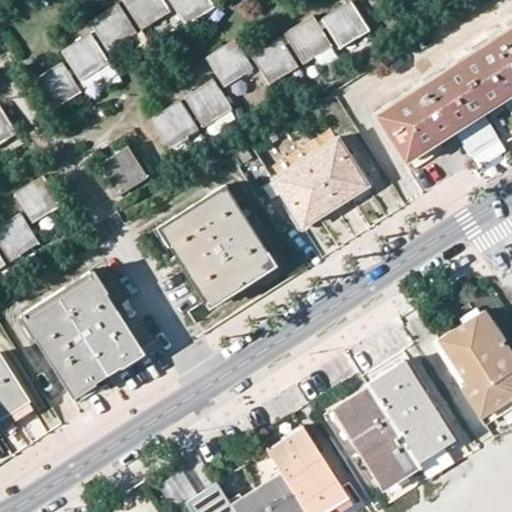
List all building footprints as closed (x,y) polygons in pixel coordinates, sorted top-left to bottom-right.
[(160,0),(122,0),(123,0),(140,29),(167,11),(160,0)] [(207,0),(168,0),(184,25),(211,7),(207,0)] [(366,30),(348,1),(320,18),(338,47),(366,30)] [(116,4),(89,21),(106,50),(134,32),(116,4)] [(284,34),(302,62),(329,45),(311,16),(284,34)] [(511,90),(511,24),(373,115),(402,161),(452,129),(468,155),(484,145),(497,137),(481,110),(505,95),(511,90)] [(89,34),(61,51),(79,80),(107,62),(89,34)] [(295,66),(277,38),(250,55),(267,83),(295,66)] [(251,68),(232,40),(205,57),(222,86),(251,68)] [(60,63),(33,80),(51,108),(78,91),(60,63)] [(245,76),(230,84),(238,99),(253,91),(245,76)] [(229,108),(211,80),(183,97),(201,126),(229,108)] [(178,101),(150,118),(169,147),(197,129),(178,101)] [(0,141),(14,133),(0,112),(0,141)] [(362,184),(333,141),(274,178),(286,198),(280,201),(294,222),(314,209),(317,213),(332,203),(362,184)] [(126,146),(98,164),(118,194),(145,177),(126,146)] [(59,205),(41,176),(13,193),(30,222),(59,205)] [(220,186),(157,226),(204,301),(243,276),(268,261),(220,186)] [(18,215),(0,226),(0,246),(8,260),(36,243),(18,215)] [(115,360),(137,345),(89,270),(19,314),(67,391),(90,377),(92,381),(118,364),(115,360)] [(511,374),(511,372),(511,371),(511,358),(482,310),(459,324),(436,339),(452,366),(447,369),(452,376),(457,373),(463,384),(458,387),(476,417),(505,398),(511,393),(511,374)] [(365,382),(369,389),(415,460),(451,438),(401,359),(385,369),(365,382)] [(0,361),(0,413),(10,407),(24,398),(0,361)] [(481,425),(511,404),(511,371),(511,372),(511,374),(511,393),(505,398),(476,417),(481,425)] [(352,400),(333,413),(377,484),(415,460),(369,389),(352,400)] [(0,427),(31,409),(24,398),(10,407),(0,413),(0,427)] [(265,448),(279,471),(305,511),(327,511),(323,504),(342,493),(299,427),(279,439),(265,448)] [(233,511),(305,511),(279,471),(255,486),(228,503),(233,511)] [(219,488),(213,480),(183,499),(188,507),(206,496),(219,488)] [(233,511),(228,503),(219,488),(206,496),(188,507),(191,511),(233,511)] [(327,511),(346,501),(342,493),(323,504),(327,511)]
